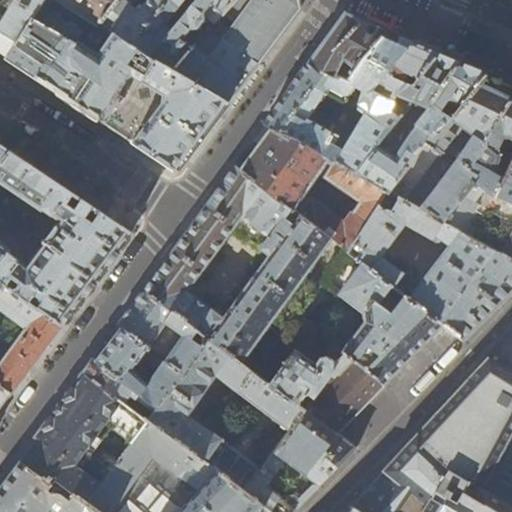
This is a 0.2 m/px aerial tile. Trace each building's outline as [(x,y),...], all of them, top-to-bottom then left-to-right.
[(0,0),(0,55),(7,61),(17,49),(35,21),(48,1),(48,0),(0,0)] [(48,0),(48,1),(35,21),(78,46),(92,24),(97,27),(119,0),(48,0)] [(131,47),(169,0),(119,0),(97,27),(131,47)] [(169,0),(131,47),(150,59),(200,0),(169,0)] [(200,0),(150,59),(173,72),(197,44),(211,30),(224,15),(238,0),(200,0)] [(222,38),(258,64),(285,28),(300,9),(297,0),(238,0),(224,15),(233,23),(222,38)] [(317,52),(309,64),(325,75),(328,72),(331,62),(342,46),(365,20),(355,16),(347,13),(342,19),(317,52)] [(376,13),(371,23),(375,24),(389,30),(390,31),(394,20),(376,13)] [(371,23),(365,20),(342,46),(331,62),(328,72),(351,82),(359,69),(389,30),(375,24),(371,23)] [(196,147),(228,104),(173,72),(150,59),(131,47),(97,27),(92,24),(78,46),(35,21),(17,49),(7,61),(45,86),(89,115),(147,154),(176,173),(196,147)] [(241,87),(258,64),(222,38),(211,30),(197,44),(173,72),(228,104),(241,87)] [(388,75),(416,42),(400,35),(390,31),(389,30),(359,69),(351,82),(328,72),(325,75),(282,133),(356,174),(377,147),(383,140),(394,126),(408,108),(373,92),(388,75)] [(427,46),(416,42),(388,75),(413,87),(441,52),(427,46)] [(456,59),(441,52),(413,87),(388,75),(373,92),(408,108),(410,109),(410,108),(411,101),(429,109),(397,159),(377,147),(356,174),(389,192),(390,193),(409,167),(432,138),(434,139),(490,73),(474,67),(456,59)] [(265,123),(274,129),(282,133),(325,75),(309,64),(284,98),(265,123)] [(511,82),(511,83),(490,73),(434,139),(432,138),(409,167),(390,193),(445,222),(475,183),(494,194),(511,158),(511,156),(511,82)] [(398,129),(394,126),(383,140),(389,141),(398,129)] [(356,174),(282,133),(274,129),(258,148),(241,169),(333,241),(348,252),(349,253),(356,243),(389,192),(356,174)] [(0,167),(11,152),(0,144),(0,167)] [(131,233),(11,152),(0,167),(0,181),(43,212),(45,210),(62,222),(29,263),(13,253),(11,247),(0,239),(0,282),(40,311),(42,310),(62,325),(75,307),(112,259),(131,233)] [(511,158),(494,194),(511,202),(511,158)] [(234,165),(206,204),(174,248),(152,279),(144,289),(210,340),(304,411),(336,434),(383,387),(392,378),(444,326),(358,260),(349,253),(348,252),(326,284),(364,313),(364,323),(334,361),(329,357),(322,358),(316,365),(269,327),(273,321),(282,328),(291,328),(317,293),(314,284),(305,277),(333,241),(241,169),(234,165)] [(511,202),(494,194),(475,183),(445,222),(511,259),(511,202)] [(444,326),(465,341),(466,340),(493,312),(511,293),(511,259),(445,222),(390,193),(389,192),(356,243),(365,250),(358,260),(444,326)] [(0,384),(11,393),(31,367),(62,325),(42,310),(40,311),(0,282),(0,384)] [(119,325),(123,328),(184,374),(210,340),(144,289),(132,306),(119,325)] [(110,345),(98,361),(94,358),(90,364),(84,372),(125,404),(135,391),(157,409),(148,421),(149,422),(244,492),(304,411),(210,340),(184,374),(123,328),(110,345)] [(511,511),(511,505),(480,487),(511,430),(511,370),(489,357),(421,431),(393,462),(359,498),(351,507),(358,511),(511,511)] [(39,440),(22,462),(52,484),(55,481),(80,498),(81,497),(89,503),(101,486),(75,466),(111,418),(138,437),(149,422),(148,421),(125,404),(84,372),(53,414),(36,437),(39,440)] [(0,384),(0,408),(11,393),(0,384)] [(270,511),(292,511),(306,498),(318,486),(356,448),(336,434),(304,411),(244,492),(264,507),(270,511)] [(259,511),(264,507),(244,492),(149,422),(138,437),(101,486),(89,503),(100,511),(259,511)] [(55,481),(52,484),(22,462),(0,491),(0,511),(100,511),(89,503),(81,497),(80,498),(55,481)]
